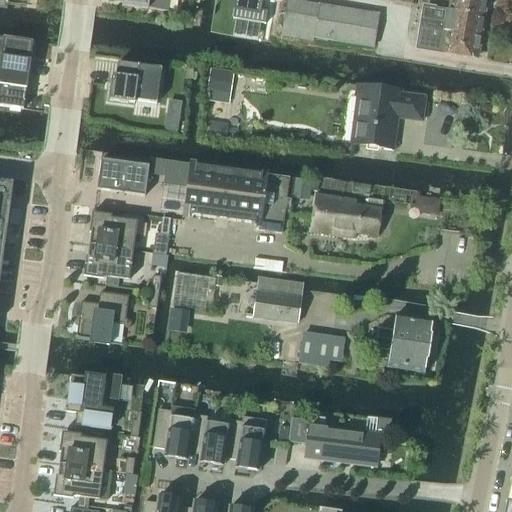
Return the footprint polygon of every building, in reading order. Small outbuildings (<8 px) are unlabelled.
[(121,0),(121,8),(167,13),(167,12),(166,12),(167,0),(121,0)] [(234,0),(231,20),(265,26),(267,13),(260,12),(262,0),(234,0)] [(287,0),(286,0),(281,33),(312,38),(318,6),(287,0)] [(451,0),(449,11),(431,8),(482,17),(485,0),(451,0)] [(318,6),(312,38),(371,48),(377,16),(318,6)] [(422,18),(421,27),(479,38),(480,31),(484,29),(485,23),(482,20),(482,17),(431,8),(429,20),(422,18)] [(475,59),(479,38),(421,27),(419,38),(431,40),(429,51),(475,59)] [(0,73),(28,77),(32,43),(0,38),(0,73)] [(127,105),(128,102),(156,105),(161,70),(117,64),(114,84),(111,84),(108,103),(127,105)] [(209,71),(206,93),(230,96),(233,74),(209,71)] [(0,107),(23,111),(28,77),(0,73),(0,107)] [(424,99),(396,95),(397,93),(356,88),(355,97),(360,98),(353,145),(389,150),(393,119),(421,123),(424,99)] [(169,103),(167,114),(179,116),(181,104),(169,103)] [(223,128),(211,127),(209,140),(221,141),(223,128)] [(100,161),(96,192),(144,198),(148,168),(100,161)] [(162,186),(185,189),(189,166),(166,162),(162,186)] [(260,176),(253,175),(196,167),(196,165),(189,164),(189,166),(185,189),(182,218),(189,219),(189,217),(253,226),(253,228),(258,228),(257,232),(281,235),(288,180),(267,177),(267,175),(260,174),(260,176)] [(291,179),(289,199),(308,201),(311,182),(291,179)] [(0,275),(12,186),(4,185),(4,184),(0,184),(0,183),(0,275)] [(354,241),(354,236),(376,239),(380,211),(381,202),(368,200),(366,209),(354,208),(355,203),(314,197),(309,235),(354,241)] [(93,217),(89,247),(133,253),(137,223),(93,217)] [(162,219),(160,236),(168,237),(170,221),(162,219)] [(118,281),(129,282),(133,253),(89,247),(85,276),(105,279),(118,281)] [(177,275),(172,308),(210,313),(215,281),(177,275)] [(153,277),(151,293),(158,294),(161,278),(153,277)] [(105,279),(105,286),(117,288),(118,281),(105,279)] [(151,293),(148,309),(156,310),(158,294),(151,293)] [(252,293),(251,297),(256,298),(253,320),(296,326),(300,299),(252,293)] [(81,304),(76,340),(110,345),(113,324),(125,326),(129,298),(106,295),(104,307),(81,304)] [(378,331),(376,341),(428,349),(429,339),(428,338),(428,337),(432,335),(432,328),(430,325),(430,322),(396,317),(393,334),(378,331)] [(303,334),(300,357),(299,365),(328,369),(329,361),(341,363),(344,340),(303,334)] [(426,358),(428,349),(376,341),(375,350),(390,352),(388,369),(422,374),(422,371),(426,369),(427,362),(424,360),(424,358),(426,358)] [(103,382),(71,377),(66,413),(89,417),(87,427),(75,426),(75,427),(110,432),(114,405),(117,405),(121,378),(104,376),(103,382)] [(158,412),(152,450),(164,452),(163,459),(170,460),(175,460),(187,462),(188,455),(191,434),(192,428),(193,422),(192,422),(170,419),(171,414),(158,412)] [(199,464),(223,468),(224,460),(228,433),(229,427),(228,427),(206,424),(207,419),(193,417),(192,422),(193,422),(192,428),(204,430),(199,464)] [(228,433),(224,460),(236,462),(235,469),(241,470),(246,471),(258,473),(266,423),(242,419),(241,424),(229,422),(228,427),(229,427),(228,433)] [(132,422),(130,438),(138,439),(140,423),(132,422)] [(308,446),(307,460),(321,462),(339,464),(374,468),(378,436),(325,430),(325,424),(310,422),(307,446),(308,446)] [(63,437),(59,466),(103,473),(107,443),(63,437)] [(127,460),(124,476),(132,477),(134,461),(127,460)] [(59,466),(55,496),(99,502),(103,473),(59,466)] [(179,511),(181,502),(157,498),(155,511),(179,511)] [(503,511),(511,511),(511,504),(505,503),(503,511)]
